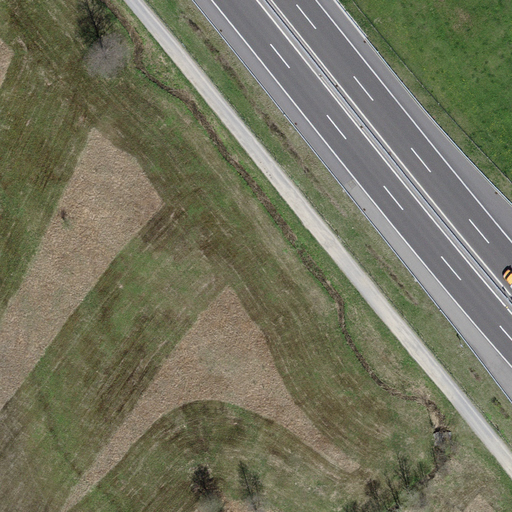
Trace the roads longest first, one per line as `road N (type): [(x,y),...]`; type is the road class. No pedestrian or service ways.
road 1 (track): [(511,464),(133,0)]
road 2 (motorway): [(235,0),(511,340)]
road 3 (motorway): [(511,270),(293,0)]
